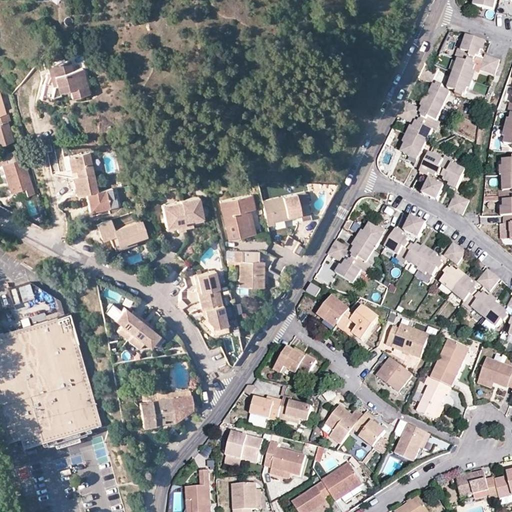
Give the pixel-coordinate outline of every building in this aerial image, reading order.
[(494,10),(497,0),(477,0),(477,6),(494,10)] [(484,41),(467,36),(462,50),(462,51),(470,54),(469,56),(475,58),(476,59),(477,56),(479,57),(480,52),(481,50),(484,41)] [(470,54),(462,51),(458,60),(467,63),(468,60),(474,61),(475,58),(469,56),(470,54)] [(500,61),(485,56),(480,71),(495,76),(500,61)] [(50,65),(54,78),(51,84),(47,83),(43,82),(40,98),(49,100),(50,95),(58,93),(58,90),(69,87),(72,96),(88,92),(81,67),(71,69),(69,59),(50,65)] [(458,60),(454,74),(471,80),(474,71),(475,68),(476,65),(474,64),(475,62),(474,61),(468,60),(467,63),(458,60)] [(424,63),(417,77),(432,83),(439,69),(424,63)] [(468,89),(471,80),(454,74),(448,89),(457,92),(456,95),(462,97),(463,94),(466,95),(467,92),(468,89)] [(437,86),(434,85),(431,92),(427,99),(444,107),(451,93),(442,89),(444,86),(438,83),(437,86)] [(423,117),(427,120),(429,117),(437,121),(444,107),(427,99),(423,108),(422,109),(420,114),(422,115),(421,117),(423,117)] [(398,116),(413,123),(420,109),(405,102),(398,116)] [(5,113),(0,114),(0,144),(13,140),(8,120),(10,120),(10,118),(15,116),(14,110),(8,112),(5,113)] [(433,130),(437,121),(429,117),(427,120),(423,117),(421,120),(426,123),(425,126),(433,130)] [(414,126),(413,127),(409,136),(426,144),(433,130),(425,126),(426,123),(421,120),(420,120),(419,123),(416,121),(414,126)] [(402,150),(401,153),(417,161),(418,161),(422,153),(426,144),(409,136),(405,144),(402,150)] [(426,144),(422,153),(428,156),(429,153),(432,147),(426,144)] [(0,163),(1,163),(9,191),(23,187),(25,195),(32,193),(22,157),(18,158),(15,149),(0,153),(0,163)] [(73,176),(76,193),(86,192),(90,208),(109,204),(105,188),(96,190),(88,151),(71,154),(74,169),(77,169),(78,175),(75,176),(73,176)] [(414,166),(421,170),(430,174),(431,175),(436,177),(437,175),(439,176),(440,175),(443,169),(440,168),(443,160),(429,153),(428,156),(422,153),(418,161),(417,161),(414,166)] [(445,156),(443,160),(452,164),(454,161),(445,156)] [(440,175),(443,176),(446,171),(449,172),(452,164),(443,160),(440,168),(443,169),(440,175)] [(452,164),(449,172),(446,171),(443,176),(443,177),(445,178),(444,181),(447,183),(450,184),(458,188),(466,171),(452,164)] [(423,194),(438,201),(445,187),(430,180),(427,187),(423,194)] [(23,187),(9,191),(11,199),(25,195),(23,187)] [(261,200),(267,225),(274,224),(273,221),(300,215),(301,220),(310,218),(309,213),(304,191),(261,200)] [(250,194),(219,201),(227,238),(251,233),(246,209),(249,208),(253,207),(250,194)] [(448,208),(462,215),(469,201),(456,194),(448,208)] [(181,203),(186,232),(194,230),(193,227),(196,226),(196,223),(203,222),(200,200),(181,203)] [(186,234),(186,232),(182,206),(163,209),(167,230),(174,229),(175,232),(178,232),(178,236),(186,234)] [(251,233),(255,232),(249,208),(246,209),(251,233)] [(111,218),(97,222),(101,237),(109,235),(111,244),(123,241),(123,244),(134,241),(133,237),(144,234),(141,222),(113,228),(111,218)] [(409,226),(405,232),(419,240),(427,226),(413,219),(409,226)] [(370,224),(365,233),(360,241),(376,250),(381,243),(384,236),(385,234),(377,228),(372,226),(370,224)] [(384,236),(381,243),(386,246),(394,234),(387,230),(386,233),(385,234),(384,236)] [(398,256),(403,248),(406,250),(409,245),(410,244),(408,242),(409,240),(406,238),(403,237),(395,232),(394,234),(386,246),(385,248),(398,256)] [(286,236),(282,245),(291,250),(296,240),(286,236)] [(350,249),(336,241),(328,255),(342,263),(350,249)] [(353,259),(358,261),(359,259),(368,264),(368,263),(376,250),(360,241),(355,249),(354,250),(352,254),(353,255),(352,258),(353,259)] [(444,256),(457,265),(467,252),(453,243),(444,256)] [(403,248),(398,256),(407,261),(412,253),(409,251),(412,247),(409,245),(406,250),(403,248)] [(409,251),(412,253),(407,261),(419,269),(429,253),(422,248),(419,246),(416,245),(415,247),(412,245),(412,247),(409,251)] [(262,285),(263,261),(247,260),(248,250),(233,250),(233,261),(239,261),(238,285),(262,285)] [(428,274),(433,277),(438,270),(441,271),(444,266),(442,264),(444,262),(441,260),(438,258),(429,253),(419,269),(428,274)] [(405,265),(407,261),(398,256),(396,259),(405,265)] [(355,267),(363,272),(368,264),(359,259),(358,261),(353,259),(351,261),(356,264),(355,267)] [(344,266),(343,268),(339,275),(355,285),(363,272),(355,267),(356,264),(351,261),(350,260),(349,263),(347,261),(344,266)] [(363,272),(366,273),(371,265),(368,263),(368,264),(363,272)] [(445,274),(447,276),(441,283),(453,293),(465,279),(457,273),(455,271),(452,269),(450,271),(448,269),(445,274)] [(500,280),(488,269),(478,283),(490,292),(500,280)] [(459,271),(457,273),(465,279),(467,277),(459,271)] [(214,272),(193,276),(195,286),(197,286),(199,293),(196,293),(198,302),(200,311),(203,311),(204,319),(212,329),(225,326),(219,298),(214,272)] [(472,285),(465,279),(453,293),(465,303),(471,296),(474,298),(477,293),(475,291),(477,288),(475,286),(472,285)] [(8,289),(12,302),(33,295),(29,282),(8,289)] [(307,292),(316,298),(321,290),(312,285),(307,292)] [(465,303),(472,309),(478,302),(476,299),(479,295),(477,293),(474,298),(471,296),(465,303)] [(479,295),(476,299),(478,302),(472,309),(473,310),(484,319),(497,304),(489,298),(486,296),(484,294),(482,296),(480,294),(479,295)] [(335,329),(337,327),(349,312),(350,310),(333,297),(318,316),(323,320),(333,327),(335,329)] [(221,300),(225,316),(231,315),(227,298),(221,300)] [(104,312),(110,317),(117,308),(111,303),(104,312)] [(465,303),(463,306),(470,313),(473,310),(472,309),(465,303)] [(115,328),(126,337),(143,316),(136,310),(134,312),(130,309),(123,304),(113,316),(120,322),(115,328)] [(507,316),(509,314),(502,308),(497,304),(484,319),(496,328),(503,321),(504,323),(509,318),(507,316)] [(353,335),(362,341),(379,319),(363,307),(355,317),(349,312),(337,327),(344,333),(348,328),(354,333),(353,335)] [(100,424),(69,312),(0,331),(0,418),(6,440),(19,436),(22,446),(54,437),(56,444),(56,446),(58,445),(77,440),(79,440),(78,437),(77,431),(86,428),(91,427),(100,424)] [(143,316),(126,337),(137,345),(142,340),(148,344),(158,332),(151,327),(147,323),(149,321),(143,316)] [(213,336),(212,329),(204,319),(201,322),(210,334),(213,336)] [(331,330),(333,327),(323,320),(321,323),(331,330)] [(401,325),(400,330),(393,347),(405,351),(404,354),(421,359),(429,335),(401,325)] [(227,333),(225,326),(212,329),(213,336),(227,333)] [(393,348),(393,347),(400,330),(394,327),(387,346),(393,348)] [(353,335),(354,333),(348,328),(344,333),(350,338),(353,335)] [(447,341),(430,378),(452,388),(469,351),(447,341)] [(276,368),(282,372),(285,368),(287,370),(305,380),(317,361),(307,355),(306,358),(288,347),(276,368)] [(306,358),(307,355),(296,349),(294,351),(306,358)] [(390,358),(376,376),(400,394),(413,375),(390,358)] [(511,368),(487,359),(479,379),(494,385),(508,389),(510,384),(511,380),(511,368)] [(435,420),(441,407),(447,395),(449,396),(452,388),(430,378),(428,377),(425,385),(428,386),(417,412),(435,420)] [(479,379),(478,383),(493,389),(494,385),(479,379)] [(253,385),(248,386),(244,392),(251,396),(256,387),(253,385)] [(332,388),(327,390),(333,397),(338,392),(332,388)] [(188,395),(187,389),(154,394),(155,399),(188,395)] [(420,404),(423,392),(417,391),(414,403),(420,404)] [(138,402),(141,426),(173,420),(192,408),(190,395),(188,395),(155,399),(138,402)] [(278,420),(299,425),(300,421),(308,423),(312,407),(291,402),(292,398),(284,396),(283,401),(278,420)] [(251,416),(266,419),(278,421),(278,420),(283,401),(276,399),(275,403),(267,401),(255,398),(251,416)] [(355,409),(351,414),(340,406),(326,425),(334,432),(330,437),(341,446),(354,430),(364,416),(355,409)] [(444,409),(441,407),(435,420),(439,421),(444,409)] [(364,416),(354,430),(362,436),(360,438),(373,449),(374,447),(382,438),(386,432),(373,422),(374,420),(366,413),(364,416)] [(266,419),(251,416),(249,426),(264,429),(266,419)] [(397,429),(404,432),(408,425),(400,422),(397,429)] [(395,454),(414,462),(420,451),(424,441),(417,438),(420,430),(408,425),(404,432),(395,454)] [(171,434),(167,430),(161,438),(165,441),(171,434)] [(432,436),(420,430),(417,438),(424,441),(420,451),(425,453),(432,436)] [(226,456),(241,460),(258,463),(263,440),(232,432),(226,456)] [(374,447),(386,456),(388,451),(379,445),(384,439),(382,438),(374,447)] [(379,445),(388,451),(391,444),(384,439),(379,445)] [(298,480),(305,457),(278,449),(279,444),(271,442),(269,449),(263,467),(271,469),(270,471),(289,477),(298,480)] [(107,448),(96,449),(97,457),(108,456),(107,448)] [(345,467),(349,464),(354,458),(353,456),(348,455),(341,461),(345,467)] [(239,467),(241,460),(226,456),(224,464),(239,467)] [(336,502),(340,500),(356,490),(363,485),(349,464),(345,467),(322,481),(323,483),(332,496),(336,502)] [(192,501),(193,511),(210,511),(208,471),(200,472),(201,487),(192,487),(192,484),(187,484),(187,488),(185,488),(186,501),(192,501)] [(270,471),(269,475),(288,481),(289,477),(270,471)] [(495,481),(500,500),(511,496),(511,471),(506,473),(506,475),(507,478),(504,479),(495,481)] [(456,480),(462,501),(490,494),(492,502),(500,500),(495,481),(494,479),(486,481),(484,473),(456,480)] [(312,511),(327,502),(326,500),(332,496),(323,483),(292,503),(298,511),(312,511)] [(257,484),(233,486),(233,511),(251,511),(252,510),(258,510),(257,491),(257,484)] [(340,500),(344,505),(359,495),(356,490),(340,500)] [(428,511),(420,498),(399,511),(428,511)] [(312,511),(324,511),(331,508),(327,502),(312,511)]
